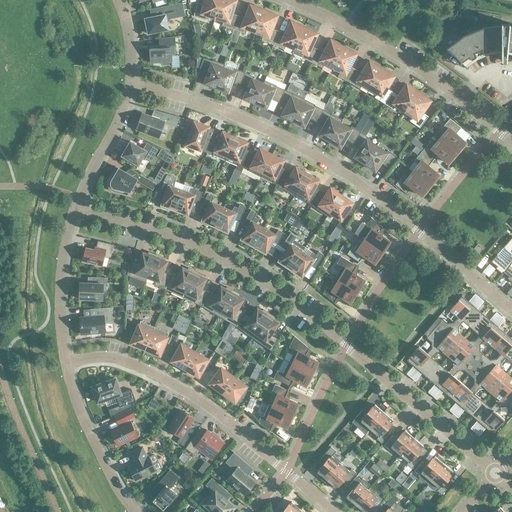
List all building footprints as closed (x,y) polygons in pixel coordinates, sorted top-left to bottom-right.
[(215,18),(221,0),(205,0),(204,5),(197,3),(193,17),(205,20),(207,15),(215,18)] [(234,30),(238,16),(232,14),(236,1),(234,0),(233,0),(221,0),(215,18),(224,21),(222,26),(234,30)] [(184,14),(183,10),(187,10),(185,3),(182,4),(182,3),(161,8),(162,13),(160,16),(145,19),(146,25),(144,26),(146,32),(148,32),(148,34),(168,30),(167,23),(168,22),(172,17),(184,14)] [(238,16),(234,30),(245,34),(247,29),(255,32),(264,10),(254,6),(252,7),(250,6),(245,19),(238,16)] [(273,45),(279,32),(272,29),(277,16),(275,15),(274,13),(264,10),(255,32),(264,35),(262,40),(273,45)] [(279,32),(273,45),(284,50),(286,45),(295,49),(305,27),(295,22),(293,23),(291,22),(285,35),(279,32)] [(511,26),(509,26),(509,24),(501,24),(501,26),(481,28),(463,36),(447,48),(461,63),(469,57),(471,60),(476,57),(474,53),(482,50),(483,54),(488,52),(487,48),(496,47),(496,51),(502,50),(501,61),(506,61),(506,60),(510,60),(511,54),(511,52),(511,26)] [(305,27),(295,49),(292,54),(311,62),(318,50),(311,47),(317,34),(315,33),(314,31),(305,27)] [(196,35),(197,48),(203,50),(206,39),(196,35)] [(150,63),(161,62),(161,65),(169,65),(169,62),(171,62),(171,56),(175,56),(174,38),(159,39),(160,49),(150,49),(150,63)] [(318,50),(311,62),(322,68),(325,63),(333,67),(344,46),(335,41),(333,42),(331,41),(324,53),(318,50)] [(344,46),(333,67),(341,72),(338,76),(349,82),(356,70),(350,66),(356,54),(354,53),(353,51),(344,46)] [(216,88),(224,65),(213,60),(212,61),(203,58),(199,71),(208,74),(204,84),(216,88)] [(356,70),(349,82),(359,88),(362,84),(370,89),(382,68),(373,63),(371,63),(369,62),(362,74),(356,70)] [(224,65),(216,88),(228,92),(231,83),(239,86),(245,73),(235,69),(234,72),(224,68),(225,65),(224,65)] [(382,68),(370,89),(377,93),(375,98),(385,104),(393,92),(386,88),(394,77),(392,75),(391,73),(382,68)] [(245,73),(239,86),(247,89),(243,99),(255,104),(265,81),(264,80),(263,84),(253,79),(254,77),(245,73)] [(265,81),(255,104),(266,109),(270,99),(278,103),(284,90),(276,86),(265,81)] [(393,92),(385,104),(395,111),(398,107),(405,112),(419,92),(411,86),(408,86),(406,85),(399,96),(393,92)] [(284,90),(278,103),(286,107),(281,116),(293,121),(304,99),(293,93),(293,94),(284,90)] [(419,92),(405,112),(413,117),(410,121),(420,128),(428,117),(422,113),(430,101),(428,100),(428,98),(419,92)] [(304,99),(293,121),(304,127),(308,118),(316,122),(323,110),(315,105),(304,99)] [(323,110),(316,122),(324,126),(318,135),(329,142),(342,120),(331,114),(323,110)] [(164,113),(161,121),(142,114),(136,129),(158,138),(164,123),(176,128),(180,118),(164,113)] [(440,138),(457,153),(466,143),(455,134),(461,128),(450,119),(441,129),(445,132),(440,138)] [(353,144),(360,132),(351,126),(350,129),(341,123),(342,120),(329,142),(340,148),(345,139),(353,144)] [(207,153),(212,139),(206,137),(209,127),(194,122),(192,127),(190,126),(186,136),(189,136),(185,145),(207,153)] [(225,161),(235,137),(222,132),(218,142),(212,139),(207,153),(225,161)] [(360,132),(353,144),(360,149),(354,157),(364,164),(377,146),(367,140),(369,138),(360,132)] [(241,172),(249,155),(243,152),(247,143),(235,137),(225,161),(237,166),(235,169),(241,172)] [(457,153),(440,138),(434,145),(430,141),(422,151),(433,160),(438,155),(448,164),(457,153)] [(130,142),(129,144),(126,142),(120,153),(123,154),(122,156),(127,159),(126,161),(132,164),(133,163),(138,166),(142,159),(144,160),(145,158),(151,161),(157,150),(147,144),(143,150),(130,142)] [(377,146),(364,164),(375,171),(380,163),(388,168),(397,157),(388,150),(386,153),(377,146)] [(260,177),(272,155),(259,148),(255,158),(249,155),(241,172),(242,172),(243,168),(260,177)] [(170,164),(174,155),(161,149),(157,156),(170,164)] [(433,160),(422,151),(414,162),(418,165),(413,171),(430,186),(439,175),(428,166),(433,160)] [(276,189),(285,173),(279,170),(284,161),(272,155),(260,177),(278,186),(276,189)] [(108,182),(108,185),(109,188),(111,190),(114,192),(127,195),(126,195),(127,196),(137,179),(115,167),(115,168),(110,176),(110,177),(109,179),(108,182)] [(294,196),(307,174),(296,167),(290,176),(285,173),(276,189),(281,193),(283,189),(294,196)] [(430,186),(413,171),(408,178),(403,175),(395,185),(406,194),(411,188),(422,196),(430,186)] [(311,205),(319,193),(314,190),(319,181),(307,174),(294,196),(311,205)] [(168,208),(175,210),(181,191),(174,188),(175,178),(167,175),(165,179),(160,190),(167,192),(161,208),(167,210),(168,208)] [(210,178),(203,175),(199,185),(206,187),(210,178)] [(153,190),(156,184),(142,176),(138,182),(153,190)] [(327,217),(341,196),(330,188),(324,197),(319,193),(311,205),(327,217)] [(181,191),(175,210),(187,215),(192,201),(198,204),(202,192),(192,189),(189,194),(181,191)] [(215,226),(223,208),(211,203),(213,197),(207,194),(202,205),(208,208),(202,221),(215,226)] [(291,195),(288,199),(298,205),(301,201),(291,195)] [(341,196),(327,217),(328,217),(330,213),(340,220),(336,227),(342,231),(352,216),(347,212),(353,203),(341,196)] [(223,208),(215,226),(227,232),(233,219),(239,222),(246,208),(239,205),(238,208),(234,207),(231,212),(223,208)] [(354,216),(361,219),(364,212),(357,209),(354,216)] [(253,246),(263,229),(256,225),(258,219),(254,217),(256,213),(251,210),(243,224),(248,227),(242,239),(253,246)] [(361,238),(382,252),(383,251),(385,252),(390,244),(388,243),(390,241),(378,233),(382,227),(371,218),(366,226),(368,227),(361,238)] [(263,229),(253,246),(265,253),(272,241),(278,244),(284,233),(278,230),(275,235),(263,229)] [(294,240),(296,237),(291,233),(282,246),(287,250),(279,261),(290,269),(302,253),(305,248),(294,240)] [(502,274),(511,262),(511,237),(503,248),(510,254),(504,261),(497,255),(491,262),(495,265),(495,264),(498,266),(495,268),(502,274)] [(382,252),(361,238),(354,249),(352,247),(347,254),(359,262),(363,256),(374,263),(376,261),(378,263),(383,255),(381,253),(382,252)] [(85,248),(82,262),(102,266),(104,257),(108,258),(111,257),(114,245),(98,241),(96,250),(85,248)] [(474,249),(479,253),(483,248),(478,244),(474,249)] [(146,283),(147,278),(155,255),(149,252),(148,255),(142,253),(138,263),(131,261),(127,276),(146,283)] [(302,253),(290,269),(302,277),(309,265),(315,269),(324,255),(318,252),(316,255),(313,253),(308,257),(302,253)] [(164,289),(170,275),(163,272),(167,262),(161,260),(162,257),(155,255),(147,278),(156,281),(154,286),(164,289)] [(335,278),(357,291),(358,290),(360,291),(365,283),(363,282),(364,280),(352,272),(356,266),(341,257),(337,264),(342,267),(335,278)] [(508,274),(510,276),(507,279),(511,282),(511,262),(502,274),(504,273),(507,275),(508,274)] [(170,275),(164,289),(183,298),(195,271),(189,268),(188,270),(182,268),(177,278),(170,275)] [(122,270),(120,276),(126,278),(128,272),(122,270)] [(201,306),(208,292),(201,289),(206,279),(201,276),(202,274),(195,271),(183,298),(201,306)] [(79,297),(79,299),(102,300),(102,292),(106,292),(107,278),(92,277),(91,284),(80,283),(80,291),(77,290),(77,297),(79,297)] [(356,292),(357,291),(335,278),(339,280),(332,291),(326,288),(323,294),(334,302),(334,303),(338,296),(350,303),(351,301),(353,302),(358,294),(356,292)] [(208,292),(201,306),(218,316),(233,291),(227,287),(226,289),(221,286),(215,296),(208,292)] [(236,326),(244,313),(238,309),(243,299),(238,296),(239,294),(233,291),(218,316),(236,326)] [(431,326),(445,338),(473,306),(462,296),(453,306),(454,306),(450,310),(458,318),(454,323),(448,324),(442,319),(441,320),(438,317),(431,326)] [(445,338),(456,347),(464,338),(459,333),(458,327),(463,322),(471,329),(483,315),(473,306),(445,338)] [(112,323),(111,307),(94,309),(95,317),(80,318),(81,334),(105,332),(104,324),(112,323)] [(244,313),(236,326),(252,338),(269,314),(263,310),(262,312),(257,308),(251,317),(244,313)] [(269,314),(252,338),(271,351),(278,337),(272,333),(279,323),(274,320),(275,318),(269,314)] [(179,331),(185,318),(179,315),(172,328),(179,331)] [(456,347),(466,356),(494,324),(483,315),(471,329),(480,336),(475,341),(469,342),(464,338),(456,347)] [(185,318),(179,331),(185,335),(192,322),(185,318)] [(135,347),(144,351),(155,327),(140,321),(131,343),(136,345),(135,347)] [(466,356),(477,365),(485,356),(480,351),(479,345),(484,340),(492,347),(505,333),(494,324),(466,356)] [(406,361),(417,370),(445,338),(431,326),(424,334),(427,337),(426,338),(431,343),(431,349),(427,354),(419,347),(415,351),(406,361)] [(169,333),(155,327),(144,351),(154,355),(154,353),(159,355),(169,333)] [(477,365),(488,374),(511,345),(511,339),(505,333),(492,347),(501,354),(496,360),(490,360),(485,356),(477,365)] [(289,362),(311,373),(312,372),(314,373),(318,365),(316,364),(317,361),(305,355),(309,349),(294,336),(289,348),(295,351),(289,362)] [(442,352),(447,356),(456,347),(445,338),(417,370),(428,379),(440,365),(432,358),(436,353),(442,352)] [(220,355),(228,343),(222,339),(214,351),(220,355)] [(228,343),(220,355),(226,359),(234,347),(228,343)] [(184,371),(194,352),(181,345),(172,361),(176,364),(175,366),(184,371)] [(498,383),(506,374),(501,370),(501,363),(505,358),(511,363),(511,345),(488,374),(498,383)] [(428,379),(439,388),(466,356),(456,347),(447,356),(453,361),(453,367),(449,372),(440,365),(428,379)] [(194,352),(184,371),(193,376),(194,374),(198,377),(208,360),(194,352)] [(469,375),(477,365),(466,356),(439,388),(449,397),(461,383),(453,376),(458,371),(464,370),(469,375)] [(311,373),(289,362),(283,374),(277,371),(274,378),(290,386),(293,380),(305,386),(306,383),(309,384),(313,376),(311,375),(311,373)] [(263,368),(257,363),(250,377),(256,381),(263,368)] [(403,371),(412,380),(419,373),(410,364),(403,371)] [(460,407),(488,374),(477,365),(469,375),(474,379),(474,385),(470,391),(461,383),(449,397),(460,407)] [(221,395),(233,378),(221,369),(210,384),(214,387),(213,389),(221,395)] [(485,388),(490,393),(498,383),(488,374),(460,407),(471,416),(483,402),(474,394),(479,389),(485,388)] [(498,383),(509,392),(511,388),(511,378),(506,374),(498,383)] [(233,378),(221,395),(229,401),(230,399),(235,402),(246,387),(233,378)] [(131,390),(120,394),(115,380),(115,379),(114,379),(114,380),(93,387),(92,387),(92,388),(93,388),(94,391),(91,392),(93,400),(96,399),(97,401),(97,402),(97,403),(98,402),(115,396),(118,402),(134,397),(131,390)] [(434,399),(441,391),(431,382),(424,390),(434,399)] [(471,416),(481,425),(509,392),(498,383),(490,393),(495,397),(496,403),(491,409),(483,402),(471,416)] [(269,405),(292,415),(292,414),(294,415),(298,406),(296,405),(297,403),(285,397),(288,391),(275,385),(271,392),(277,395),(272,406),(269,405)] [(511,395),(509,392),(481,425),(492,434),(500,425),(500,424),(504,420),(496,413),(500,408),(506,407),(511,411),(511,395)] [(148,406),(155,410),(159,402),(152,398),(148,406)] [(445,408),(455,417),(461,409),(452,401),(445,408)] [(292,415),(269,405),(263,417),(261,416),(258,422),(269,432),(274,422),(286,428),(287,425),(289,426),(293,418),(291,417),(292,415)] [(365,434),(384,413),(375,405),(367,414),(362,410),(352,422),(358,428),(359,428),(365,434)] [(118,446),(137,437),(130,422),(129,423),(128,420),(134,417),(130,410),(115,417),(118,425),(119,424),(120,427),(111,432),(113,435),(111,436),(114,443),(116,442),(118,446)] [(193,419),(189,416),(189,414),(185,412),(184,413),(180,410),(167,429),(180,437),(177,442),(183,446),(191,434),(186,431),(193,419)] [(384,413),(365,434),(366,435),(370,430),(378,437),(377,439),(382,443),(390,434),(385,430),(393,420),(384,413)] [(96,420),(99,429),(107,425),(105,422),(111,420),(108,415),(96,420)] [(473,419),(466,426),(476,435),(483,428),(473,419)] [(213,434),(207,430),(200,440),(195,436),(186,448),(195,455),(199,450),(211,459),(224,443),(218,438),(219,438),(213,434)] [(400,455),(414,438),(405,431),(397,440),(392,436),(384,445),(389,450),(391,448),(400,455)] [(149,443),(157,442),(156,434),(148,435),(149,443)] [(414,438),(400,455),(408,462),(406,465),(412,469),(420,460),(415,455),(423,446),(414,438)] [(148,457),(147,458),(142,447),(128,454),(133,465),(128,467),(130,470),(128,471),(128,473),(130,478),(132,479),(134,478),(135,481),(155,472),(148,457)] [(317,476),(324,482),(340,464),(332,456),(336,451),(331,447),(320,459),(325,463),(317,473),(319,474),(317,476)] [(156,459),(162,465),(168,457),(162,452),(156,459)] [(182,453),(179,458),(184,462),(188,457),(187,456),(182,453)] [(249,466),(234,453),(226,462),(235,470),(227,480),(244,495),(246,493),(248,492),(250,491),(252,489),(253,487),(253,485),(255,482),(244,473),(249,466)] [(430,481),(444,464),(435,456),(427,466),(422,462),(414,471),(419,475),(421,473),(430,481)] [(445,481),(453,472),(451,470),(453,468),(446,463),(444,464),(430,481),(439,488),(437,491),(442,495),(450,485),(445,481)] [(343,479),(348,483),(356,473),(351,469),(349,471),(340,464),(324,482),(331,488),(333,486),(335,488),(343,479)] [(379,477),(384,471),(381,469),(376,475),(379,477)] [(176,495),(170,489),(179,478),(170,470),(155,488),(160,492),(152,501),(163,510),(176,495)] [(229,511),(230,511),(233,508),(226,501),(231,495),(218,484),(211,479),(206,485),(214,493),(205,504),(213,511),(229,511)] [(355,505),(372,486),(371,486),(368,490),(359,482),(357,485),(353,481),(350,484),(354,488),(346,497),(355,505)] [(365,511),(372,504),(377,508),(385,498),(372,487),(372,486),(355,505),(356,506),(354,508),(359,511),(361,511),(362,511),(363,511),(365,511)] [(401,511),(404,509),(395,502),(393,504),(388,500),(380,510),(381,511),(401,511)] [(430,501),(426,506),(430,510),(434,505),(430,501)] [(298,511),(301,510),(292,502),(284,511),(279,507),(274,511),(298,511)]
